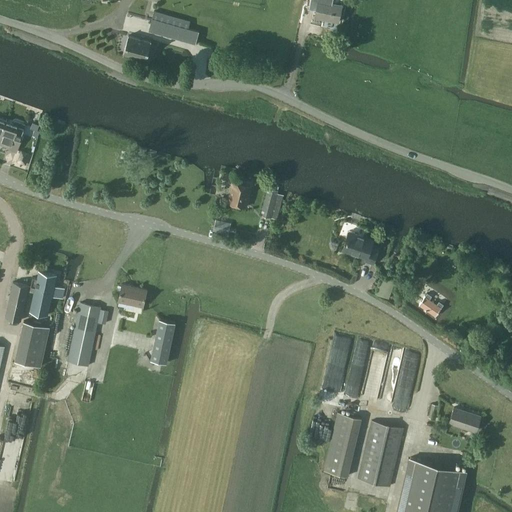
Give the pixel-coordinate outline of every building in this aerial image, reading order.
[(316,16),(339,21),(342,5),(318,1),(316,16)] [(149,29),(196,42),(199,31),(188,28),(190,20),(154,10),(149,29)] [(151,41),(128,35),(123,54),(146,60),(151,41)] [(14,123),(6,120),(0,137),(0,138),(11,142),(9,148),(17,151),(22,136),(26,124),(16,120),(14,120),(14,123)] [(25,166),(30,153),(22,150),(17,163),(25,166)] [(227,201),(247,206),(252,185),(253,181),(234,176),(233,181),(227,201)] [(261,214),(271,217),(277,218),(283,194),(277,193),(278,190),(268,188),(261,214)] [(216,219),(213,230),(224,233),(227,222),(216,219)] [(349,231),(343,248),(366,256),(365,260),(374,263),(378,250),(370,247),(373,239),(349,231)] [(39,270),(38,277),(33,276),(31,285),(13,281),(5,316),(21,320),(27,290),(35,292),(31,310),(48,314),(52,295),(63,297),(65,288),(55,285),(57,273),(39,270)] [(376,293),(389,297),(395,280),(382,276),(376,293)] [(119,300),(143,306),(147,288),(123,283),(119,300)] [(427,292),(419,303),(425,307),(424,309),(427,311),(428,309),(436,315),(444,303),(439,300),(437,303),(430,298),(432,295),(427,292)] [(101,306),(81,302),(78,313),(71,311),(69,321),(76,322),(68,360),(88,364),(98,321),(98,320),(101,306)] [(98,320),(105,322),(108,309),(101,308),(98,320)] [(511,316),(507,313),(502,320),(506,323),(511,316)] [(159,318),(150,360),(166,363),(175,322),(159,318)] [(24,320),(15,360),(41,366),(49,326),(24,320)] [(340,393),(354,335),(347,333),(346,338),(337,336),(324,389),(340,393)] [(429,416),(434,418),(439,405),(433,403),(429,416)] [(449,421),(476,430),(481,415),(454,406),(449,421)] [(324,470),(348,475),(361,416),(338,411),(324,470)] [(311,433),(319,435),(325,416),(317,413),(311,433)] [(372,419),(359,478),(390,485),(404,426),(372,419)] [(9,469),(16,470),(27,428),(19,426),(9,469)] [(454,511),(464,469),(448,466),(410,457),(397,511),(454,511)]
